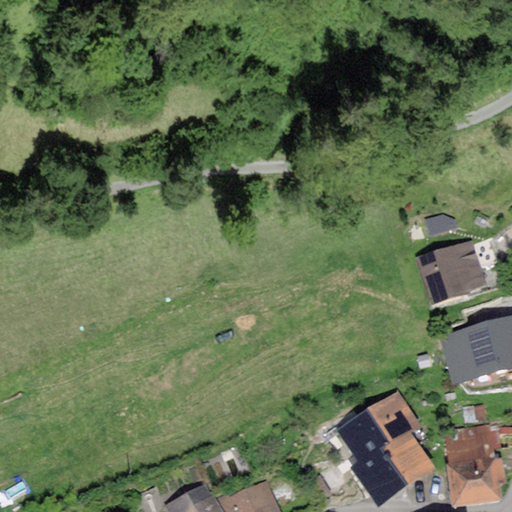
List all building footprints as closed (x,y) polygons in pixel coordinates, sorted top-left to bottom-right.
[(487,284),(473,242),(426,259),(441,300),(487,284)] [(511,365),(511,319),(444,338),(456,381),(511,365)] [(401,392),(371,413),(419,481),(439,467),(415,433),(425,426),(401,392)] [(387,503),(419,481),(371,413),(339,435),(387,503)] [(489,421),(447,426),(456,501),(506,496),(504,481),(509,480),(506,455),(493,457),(489,421)] [(218,500),(223,511),(283,511),(268,483),(231,502),(228,495),(218,500)] [(174,506),(177,511),(223,511),(218,500),(211,487),(174,506)]
